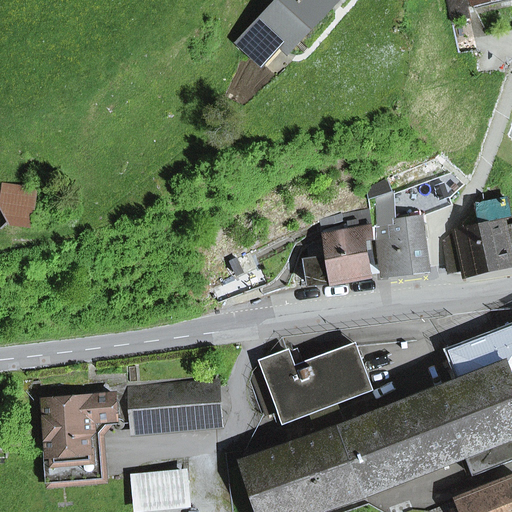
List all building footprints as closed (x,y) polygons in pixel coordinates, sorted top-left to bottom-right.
[(278,0),(275,4),(305,33),(338,0),(278,0)] [(511,0),(447,0),(457,38),(473,35),(466,5),(474,3),(475,9),(511,0)] [(276,40),(287,52),(305,33),(275,4),(238,41),(257,60),(276,40)] [(3,185),(0,204),(0,207),(8,223),(32,226),(37,189),(3,185)] [(425,219),(460,208),(455,189),(419,200),(425,219)] [(456,230),(463,263),(465,271),(466,275),(511,264),(511,258),(510,251),(511,250),(511,225),(504,227),(502,220),(511,218),(507,199),(479,205),(481,218),(479,220),(479,225),(456,230)] [(351,232),(372,228),(369,210),(349,215),(351,232)] [(380,244),(383,273),(427,268),(420,219),(394,223),(396,240),(380,244)] [(372,228),(351,232),(325,237),(325,240),(312,244),(308,248),(310,259),(306,260),(310,286),(371,277),(365,241),(375,240),(374,227),(372,228)] [(463,263),(456,230),(444,241),(448,266),(463,263)] [(238,275),(255,267),(249,254),(232,263),(238,275)] [(449,274),(465,271),(463,263),(448,266),(449,274)] [(464,455),(511,436),(511,329),(452,353),(463,382),(347,427),(319,437),(242,464),(258,511),(315,511),(366,494),(464,455)] [(281,411),(285,422),(371,389),(356,346),(296,367),(296,366),(293,367),(288,353),(262,362),(265,370),(252,376),(267,416),(281,411)] [(219,383),(130,389),(131,394),(133,424),(133,425),(174,422),(175,431),(222,427),(219,383)] [(46,484),(103,479),(100,434),(107,426),(133,424),(131,394),(115,396),(117,419),(94,421),(97,467),(50,471),(49,448),(43,448),(46,484)] [(94,421),(117,419),(115,396),(45,401),(49,448),(50,471),(97,467),(94,421)] [(319,437),(347,427),(339,404),(311,415),(319,437)] [(134,434),(175,431),(174,422),(133,425),(134,434)] [(511,436),(464,455),(473,477),(511,461),(511,436)] [(184,473),(136,478),(139,508),(187,503),(184,473)] [(511,511),(511,478),(457,501),(461,511),(511,511)] [(461,511),(457,501),(429,511),(461,511)]
